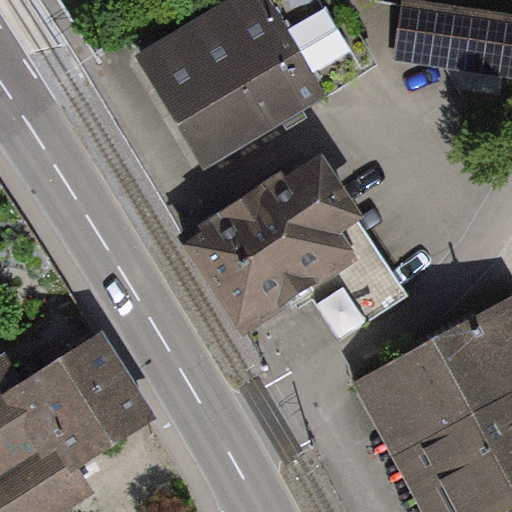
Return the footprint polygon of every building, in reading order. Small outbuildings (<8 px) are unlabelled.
[(248,0),(127,73),(193,183),(375,74),(330,0),(248,0)] [(511,26),(400,12),(393,67),(511,83),(511,73),(511,26)] [(195,234),(187,239),(245,335),(253,330),(365,262),(308,166),(195,234)] [(511,511),(511,312),(511,310),(358,393),(377,427),(409,412),(466,511),(511,511)] [(140,435),(82,345),(0,397),(0,511),(66,511),(85,501),(71,479),(140,435)]
